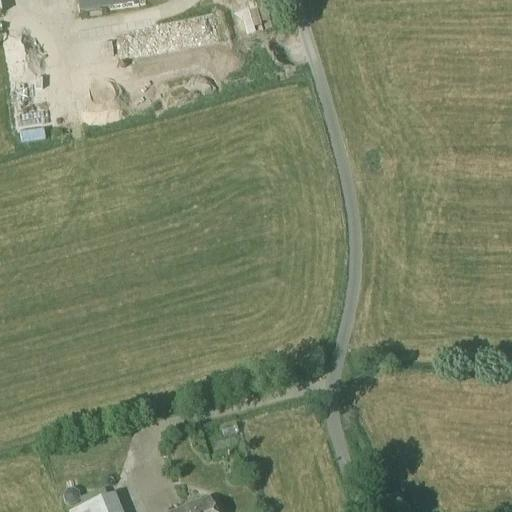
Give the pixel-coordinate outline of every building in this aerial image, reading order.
[(165,1),(164,0),(76,0),(78,14),(165,1)] [(66,62),(95,56),(91,35),(62,41),(66,62)] [(133,98),(195,86),(190,62),(129,75),(133,98)] [(195,419),(200,448),(234,442),(229,413),(195,419)] [(117,511),(112,497),(75,511),(117,511)] [(213,511),(209,501),(202,504),(201,502),(185,508),(186,510),(180,511),(213,511)]
